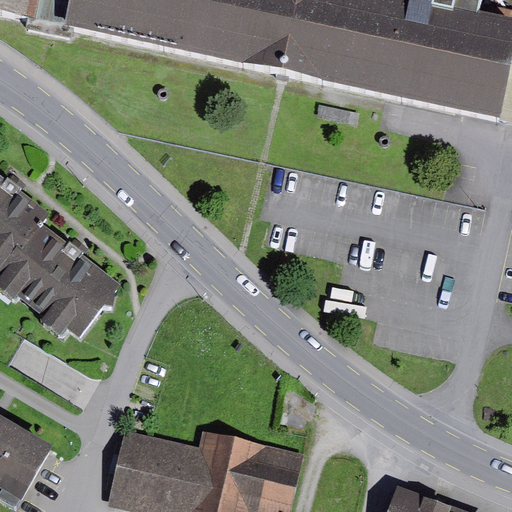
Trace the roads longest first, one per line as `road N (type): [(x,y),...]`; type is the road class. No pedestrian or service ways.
road 1 (residential): [(185,242),(71,511)]
road 2 (primary): [(391,416),(314,359),(185,242)]
road 3 (primary): [(185,242),(0,78)]
road 4 (primary): [(511,477),(391,416)]
